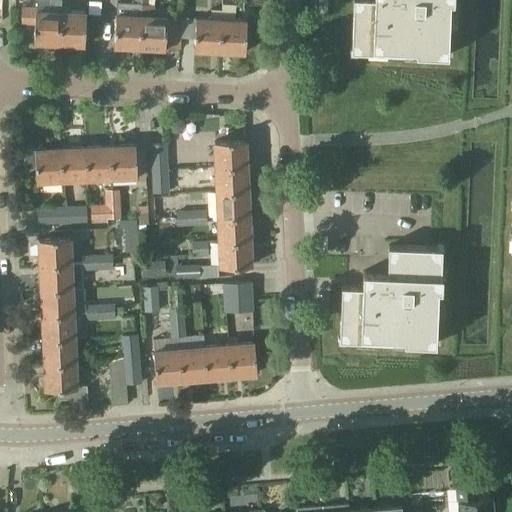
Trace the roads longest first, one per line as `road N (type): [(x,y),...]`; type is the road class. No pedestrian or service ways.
road 1 (residential): [(305,415),(288,98)]
road 2 (residential): [(288,98),(0,83)]
road 3 (unclassified): [(83,434),(305,415)]
road 4 (unclassified): [(305,415),(511,400)]
